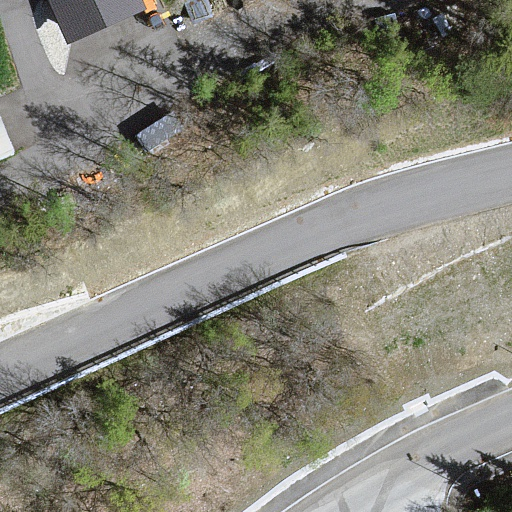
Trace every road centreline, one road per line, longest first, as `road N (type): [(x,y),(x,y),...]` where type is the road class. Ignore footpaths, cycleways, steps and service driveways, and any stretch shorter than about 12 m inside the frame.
road 1 (tertiary): [(0,373),(278,245),(394,200),(511,171)]
road 2 (tertiary): [(511,423),(391,484)]
